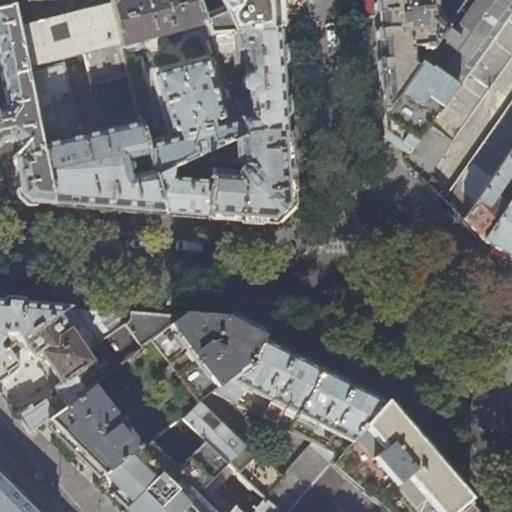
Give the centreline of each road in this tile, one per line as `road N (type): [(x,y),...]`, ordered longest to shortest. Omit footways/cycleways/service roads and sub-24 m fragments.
road 1 (secondary): [(0,253),(269,272),(341,291)]
road 2 (secondary): [(341,291),(383,322),(511,472)]
